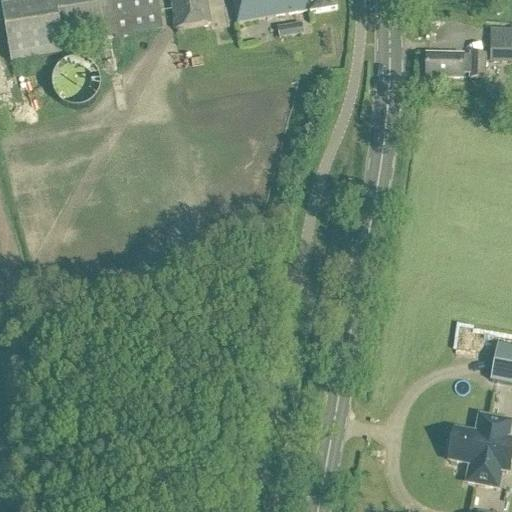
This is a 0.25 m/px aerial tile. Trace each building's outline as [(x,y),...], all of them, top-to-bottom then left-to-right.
[(64,0),(55,2),(1,11),(11,68),(65,59),(63,49),(163,32),(161,25),(157,0),(64,0)] [(205,0),(171,0),(177,34),(210,28),(205,0)] [(231,0),(236,27),(309,14),(310,17),(336,12),(333,0),(231,0)] [(301,27),(277,31),(279,42),(303,38),(301,27)] [(511,47),(490,47),(490,67),(511,67),(511,47)] [(484,83),(485,59),(471,59),(471,61),(462,61),(462,60),(427,59),(426,83),(462,84),(462,79),(470,79),(470,83),(484,83)] [(69,60),(57,100),(93,112),(105,71),(69,60)] [(511,384),(511,345),(503,344),(495,381),(511,384)] [(447,466),(468,470),(464,488),(500,495),(503,477),(510,479),(511,469),(511,442),(510,442),(511,431),(511,424),(478,418),(475,435),(454,432),(447,466)]
